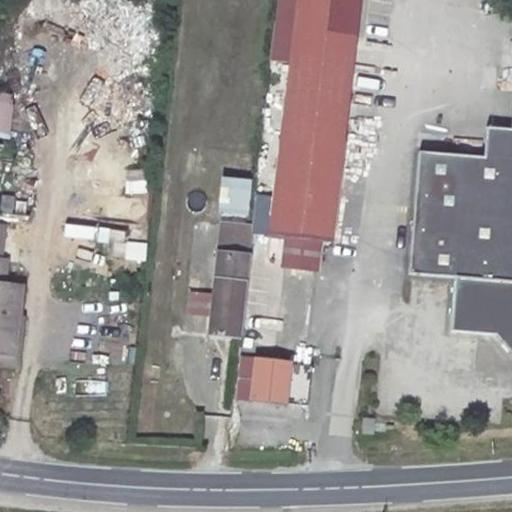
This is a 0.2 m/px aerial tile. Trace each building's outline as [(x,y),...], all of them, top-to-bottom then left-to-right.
[(355,0),(294,0),(275,225),(335,231),(355,0)] [(0,135),(12,136),(13,93),(0,92),(0,135)] [(511,102),(509,129),(486,127),(484,159),(419,154),(410,279),(455,282),(453,337),(500,340),(511,353),(511,102)] [(145,170),(125,170),(125,194),(145,194),(145,170)] [(251,217),(251,178),(220,177),(219,216),(251,217)] [(215,224),(207,337),(240,339),(246,224),(215,224)] [(124,260),(145,261),(146,243),(125,242),(124,260)] [(0,247),(0,339),(25,341),(29,272),(14,271),(16,249),(0,247)] [(189,290),(187,314),(205,316),(208,292),(189,290)] [(234,398),(289,405),(295,360),(240,354),(234,398)] [(292,365),(292,401),(307,401),(308,365),(292,365)]
